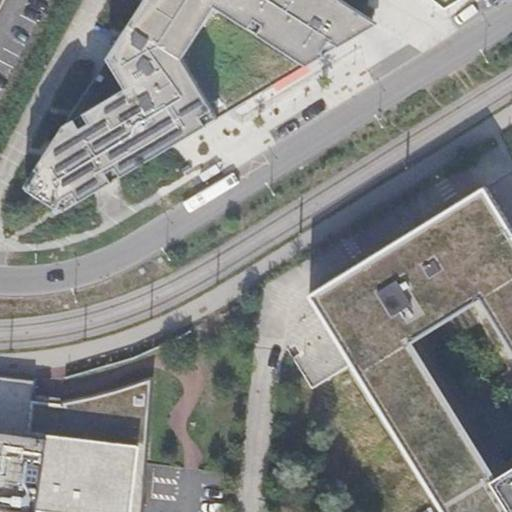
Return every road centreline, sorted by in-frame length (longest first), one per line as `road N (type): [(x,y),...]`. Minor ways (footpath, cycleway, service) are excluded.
road 1 (secondary): [(511,13),(108,264),(38,280),(0,278)]
road 2 (residential): [(102,0),(0,196)]
